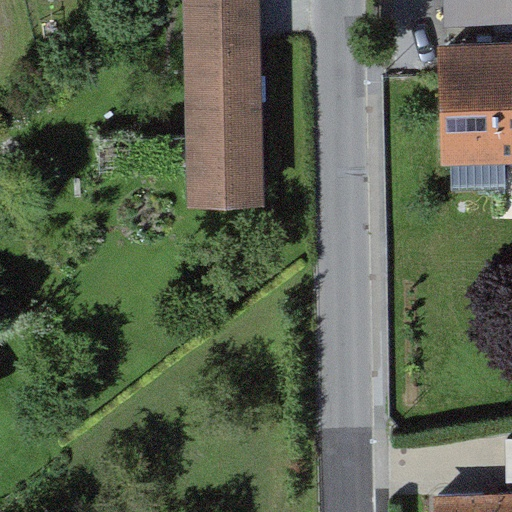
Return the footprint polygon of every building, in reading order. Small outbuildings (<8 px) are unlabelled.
[(279,0),(199,0),(203,202),(283,200),(279,0)] [(511,0),(453,0),(455,39),(511,38),(511,0)] [(511,38),(455,39),(457,160),(511,159),(511,38)] [(0,407),(15,396),(0,376),(0,407)] [(511,511),(511,492),(448,495),(448,511),(511,511)]
